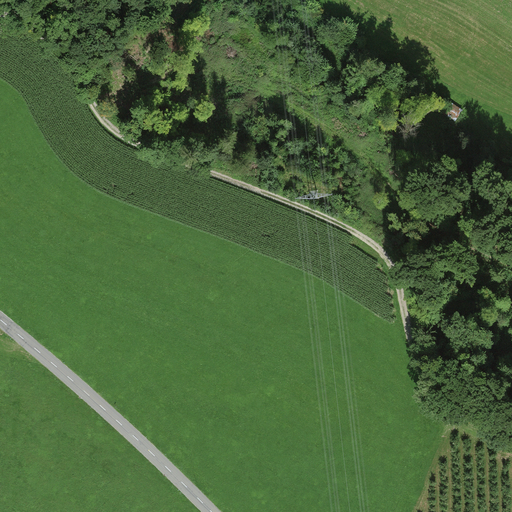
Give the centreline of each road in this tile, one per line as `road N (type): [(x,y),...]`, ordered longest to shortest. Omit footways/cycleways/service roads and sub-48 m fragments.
road 1 (track): [(511,421),(448,395),(416,358),(393,264),(371,239),(127,141),(100,119),(42,14),(7,0)]
road 2 (tertiary): [(0,320),(211,511)]
